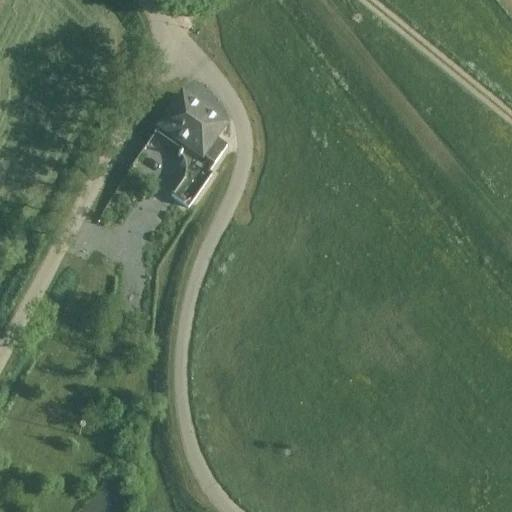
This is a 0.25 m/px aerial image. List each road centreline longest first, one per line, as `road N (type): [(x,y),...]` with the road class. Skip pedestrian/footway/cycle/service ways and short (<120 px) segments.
road 1 (unclassified): [(233,511),(205,484),(183,434),(179,370),(190,293),(230,196),(242,136),(229,106),(172,36)]
road 2 (unclassified): [(0,356),(172,36)]
road 3 (track): [(511,118),(366,0)]
